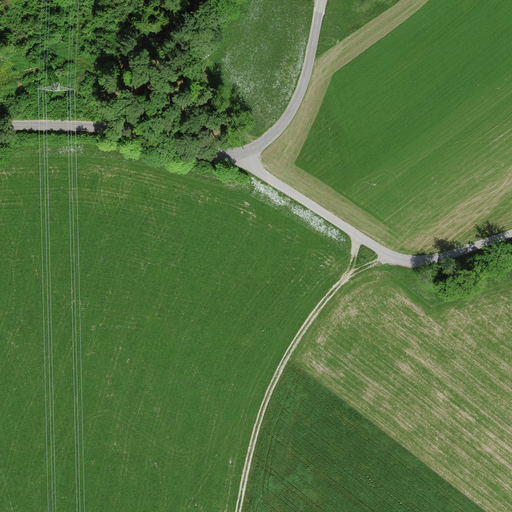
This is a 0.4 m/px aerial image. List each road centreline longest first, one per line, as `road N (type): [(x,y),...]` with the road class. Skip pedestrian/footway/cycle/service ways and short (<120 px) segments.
road 1 (track): [(394,257),(345,275),(298,335),(255,419),(236,511)]
road 2 (unclassified): [(511,233),(438,257),(394,257),(247,160)]
road 3 (unclassified): [(0,123),(131,132),(247,160)]
road 4 (unclassified): [(247,160),(293,107),(321,0)]
